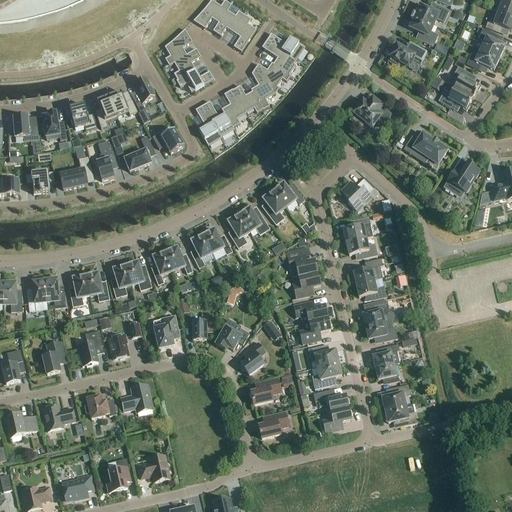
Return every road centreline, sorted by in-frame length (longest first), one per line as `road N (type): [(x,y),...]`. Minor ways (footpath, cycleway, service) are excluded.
road 1 (tertiary): [(0,261),(99,250),(203,210),(316,121)]
road 2 (residential): [(251,470),(231,380),(205,358),(0,403)]
road 3 (residential): [(371,442),(316,201),(352,156)]
road 4 (residential): [(177,114),(197,152),(177,167),(90,199),(0,210)]
road 5 (residential): [(149,66),(87,95),(0,109)]
road 6 (residential): [(102,511),(207,489),(251,470)]
road 7 (tertiary): [(316,121),(359,66),(394,0)]
road 8 (residential): [(0,75),(66,66),(131,39)]
road 9 (residential): [(352,156),(414,211),(427,251)]
road 10 (residential): [(251,470),(371,442)]
road 11 (residential): [(224,86),(194,32),(244,65)]
